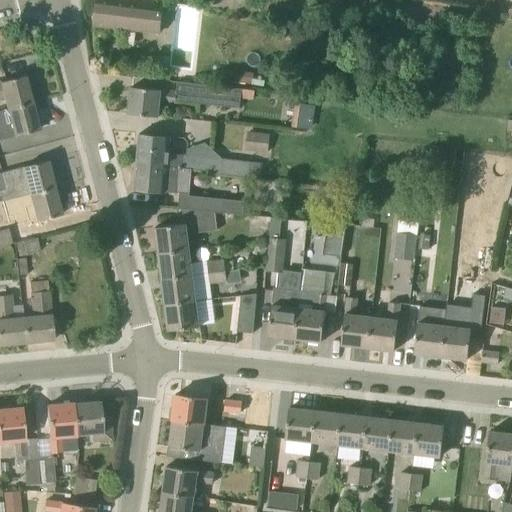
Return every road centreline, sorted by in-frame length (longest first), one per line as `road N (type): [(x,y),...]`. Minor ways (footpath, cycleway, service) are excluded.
road 1 (residential): [(143,364),(56,0)]
road 2 (residential): [(511,407),(143,364)]
road 3 (residential): [(128,511),(143,364)]
road 4 (residential): [(143,364),(0,375)]
